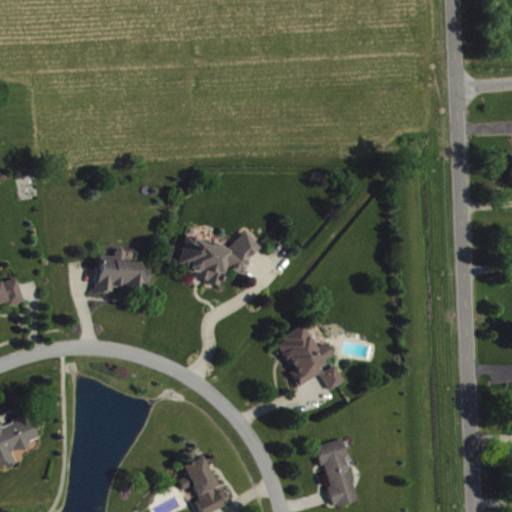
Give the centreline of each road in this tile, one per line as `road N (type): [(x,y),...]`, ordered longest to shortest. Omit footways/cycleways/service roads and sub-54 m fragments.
road 1 (tertiary): [(475,511),(455,0)]
road 2 (residential): [(0,364),(35,350),(93,344),(195,376),(235,409),(265,453),(283,511)]
